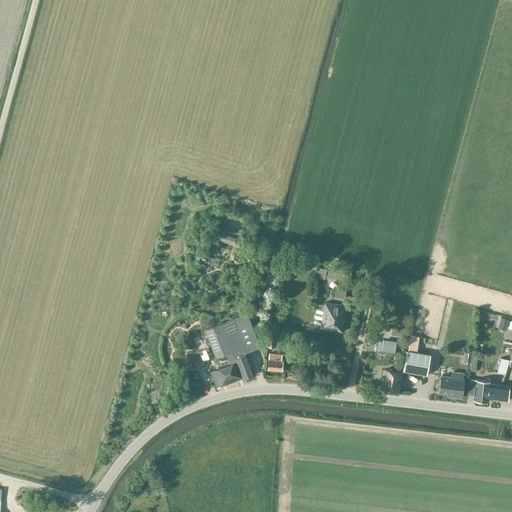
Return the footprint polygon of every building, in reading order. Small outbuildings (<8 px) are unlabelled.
[(236,238),(221,234),(219,240),(234,245),(236,238)] [(244,241),(238,239),(236,245),(242,247),(244,241)] [(351,272),(316,267),(315,276),(350,281),(351,272)] [(347,289),(336,287),(334,297),(345,299),(347,289)] [(342,331),(347,307),(325,303),(325,306),(319,305),(315,326),(342,331)] [(247,313),(221,323),(236,362),(243,378),(255,373),(246,353),(261,347),(247,313)] [(509,320),(500,317),(498,328),(506,330),(509,320)] [(207,335),(216,358),(232,352),(220,323),(205,329),(207,335)] [(411,334),(408,352),(406,351),(403,371),(426,375),(430,356),(416,353),(419,335),(411,334)] [(276,337),(268,336),(267,346),(275,347),(276,337)] [(396,343),(371,340),(369,349),(395,353),(396,343)] [(270,353),(269,356),(268,369),(282,371),(283,361),(282,361),(282,354),(270,353)] [(243,378),(236,362),(210,372),(217,388),(243,378)] [(399,392),(402,373),(383,370),(380,389),(399,392)] [(464,372),(451,371),(451,376),(440,374),(438,393),(447,394),(446,397),(461,398),(461,396),(462,396),(464,378),(463,378),(464,372)] [(491,381),(475,379),(473,400),(489,402),(489,399),(508,401),(509,386),(491,383),(491,381)]
